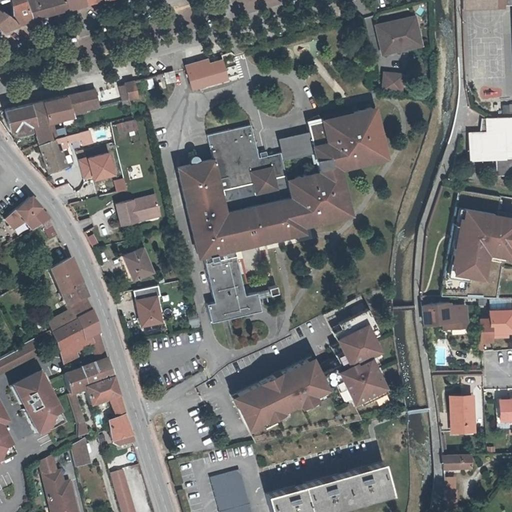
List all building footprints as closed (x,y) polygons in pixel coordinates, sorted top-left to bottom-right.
[(9,0),(12,12),(13,23),(33,17),(25,0),(9,0)] [(25,0),(33,17),(86,1),(86,0),(25,0)] [(511,0),(459,0),(459,9),(504,7),(504,2),(511,1),(511,0)] [(13,24),(13,23),(12,12),(6,14),(0,7),(0,27),(1,28),(13,24)] [(414,15),(375,24),(381,52),(404,47),(402,40),(418,36),(414,15)] [(393,71),(383,70),(380,86),(391,88),(393,71)] [(401,73),(393,71),(391,88),(399,89),(401,73)] [(174,72),(165,74),(167,83),(176,81),(174,72)] [(124,86),(126,98),(136,96),(132,79),(127,80),(123,81),(123,83),(124,86)] [(93,106),(101,105),(96,89),(68,96),(67,95),(42,101),(53,138),(58,136),(53,119),(93,108),(93,106)] [(28,104),(34,123),(39,143),(53,138),(42,101),(28,104)] [(28,104),(5,109),(10,128),(16,127),(17,133),(31,129),(29,124),(34,123),(28,104)] [(180,177),(183,195),(203,190),(202,187),(230,181),(231,186),(209,191),(214,211),(224,209),(228,222),(237,220),(242,244),(277,236),(304,229),(302,219),(309,217),(310,222),(343,215),(341,210),(349,209),(346,196),(344,196),(338,166),(378,157),(377,152),(386,150),(383,136),(380,137),(372,105),(353,109),(354,113),(323,120),(328,141),(313,145),(311,138),(304,139),(302,140),(299,142),(298,143),(297,147),(297,149),(269,156),(268,153),(262,155),(262,157),(261,158),(253,124),(209,134),(216,168),(203,171),(202,167),(192,170),(192,174),(180,177)] [(469,130),(467,130),(467,159),(494,158),(494,175),(511,174),(511,156),(511,148),(511,112),(503,113),(503,117),(485,117),(485,131),(469,131),(469,130)] [(138,128),(136,119),(124,122),(126,131),(138,128)] [(90,128),(80,131),(82,137),(83,143),(93,140),(90,128)] [(53,138),(39,143),(49,169),(66,164),(60,144),(82,137),(80,131),(54,139),(53,138)] [(64,188),(71,186),(67,175),(60,178),(64,188)] [(99,195),(125,188),(123,177),(96,185),(99,195)] [(244,294),(234,246),(242,244),(237,220),(228,222),(224,209),(214,211),(209,191),(231,186),(230,181),(202,187),(203,190),(183,195),(197,254),(202,253),(214,303),(207,304),(210,321),(246,313),(252,312),(260,310),(257,297),(278,292),(276,285),(268,286),(268,288),(244,294)] [(500,197),(459,190),(441,296),(496,297),(505,247),(511,248),(511,215),(497,213),(500,197)] [(138,214),(160,209),(156,193),(116,202),(122,223),(139,219),(138,214)] [(27,197),(2,218),(11,228),(24,220),(29,227),(27,228),(29,230),(42,221),(47,218),(28,197),(27,197)] [(138,214),(139,219),(161,214),(160,209),(138,214)] [(47,218),(42,221),(45,226),(44,227),(49,238),(56,234),(49,220),(47,218)] [(91,245),(97,243),(94,233),(88,235),(91,245)] [(151,270),(141,246),(121,254),(131,278),(151,270)] [(48,268),(59,292),(79,282),(68,256),(52,266),(50,263),(47,265),(48,268)] [(79,282),(59,292),(65,304),(67,310),(47,321),(50,329),(51,331),(51,332),(80,317),(91,312),(79,282)] [(160,319),(154,294),(135,298),(141,323),(160,319)] [(363,319),(371,336),(377,332),(368,314),(359,296),(322,314),(332,335),(363,319)] [(449,321),(450,327),(467,326),(465,304),(457,305),(457,304),(448,304),(448,301),(421,304),(423,322),(443,321),(449,321)] [(478,323),(478,338),(481,338),(492,338),(492,335),(508,334),(508,325),(511,324),(511,308),(491,309),(491,316),(478,316),(478,323)] [(91,312),(80,317),(82,321),(87,337),(88,337),(93,334),(98,332),(91,312)] [(80,317),(51,332),(52,334),(58,350),(69,345),(87,337),(82,321),(80,317)] [(332,335),(331,335),(345,363),(366,352),(376,347),(371,336),(363,319),(332,335)] [(93,334),(88,337),(90,343),(93,351),(102,347),(98,332),(93,334)] [(87,337),(69,345),(71,352),(90,343),(88,337),(87,337)] [(13,351),(0,357),(0,373),(40,352),(33,338),(19,346),(20,348),(17,349),(13,351)] [(69,345),(58,350),(63,364),(74,359),(71,352),(69,345)] [(99,361),(106,359),(102,347),(93,351),(97,362),(99,361)] [(345,363),(333,368),(349,401),(382,386),(366,352),(345,363)] [(310,353),(228,394),(244,428),(295,402),(298,407),(314,398),(312,395),(327,388),(310,353)] [(97,362),(93,363),(96,375),(97,377),(98,382),(112,378),(106,359),(99,361),(97,362)] [(84,388),(98,382),(97,377),(96,375),(93,363),(78,368),(79,371),(81,378),(84,388)] [(69,393),(71,392),(74,391),(84,388),(81,378),(79,371),(78,368),(63,374),(64,378),(68,391),(69,393)] [(36,371),(9,385),(18,402),(19,404),(21,404),(23,404),(24,403),(26,406),(22,408),(34,432),(45,426),(46,429),(62,421),(36,371)] [(87,400),(89,404),(109,397),(117,417),(124,415),(117,394),(112,378),(98,382),(84,388),(87,400)] [(69,393),(67,394),(69,399),(69,400),(76,423),(76,428),(76,432),(76,436),(86,432),(86,430),(79,406),(76,407),(71,392),(69,393)] [(472,429),(471,395),(450,395),(450,429),(472,429)] [(500,420),(511,419),(511,398),(499,399),(500,420)] [(117,417),(108,420),(110,430),(112,439),(112,443),(116,446),(133,440),(131,433),(125,419),(124,415),(117,417)] [(0,458),(11,453),(0,432),(0,458)] [(69,445),(74,466),(89,462),(83,439),(76,441),(75,441),(75,442),(69,443),(69,445)] [(38,460),(41,474),(55,471),(51,454),(38,460)] [(469,462),(468,454),(465,454),(464,454),(442,455),(442,467),(469,467),(469,462)] [(389,492),(382,463),(265,494),(269,511),(312,511),(327,508),(328,511),(336,509),(335,506),(364,499),(364,502),(372,500),(371,496),(389,492)] [(134,511),(122,470),(109,474),(120,511),(134,511)] [(249,511),(238,470),(210,477),(218,511),(249,511)] [(54,506),(55,511),(75,511),(68,480),(62,482),(61,477),(55,471),(41,474),(49,507),(54,506)] [(442,490),(454,489),(454,477),(442,477),(442,490)] [(454,489),(442,490),(442,497),(443,500),(442,502),(456,500),(456,489),(454,489)] [(38,497),(31,499),(34,508),(40,505),(38,497)]
